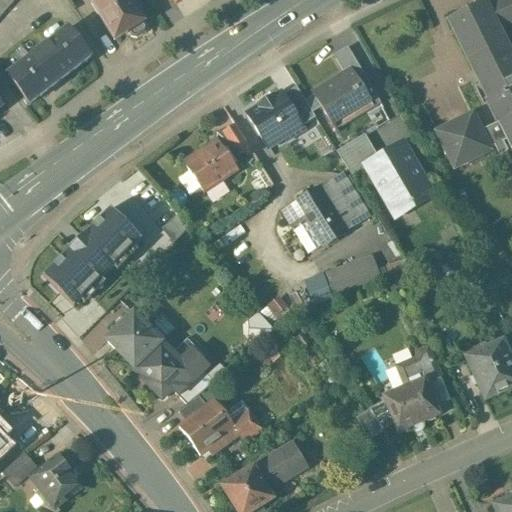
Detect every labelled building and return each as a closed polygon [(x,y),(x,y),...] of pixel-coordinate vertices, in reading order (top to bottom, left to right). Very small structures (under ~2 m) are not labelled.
[(0,0),(0,14),(12,0),(0,0)] [(98,0),(91,4),(114,41),(127,32),(131,38),(136,39),(146,33),(147,28),(143,23),(143,22),(129,0),(98,0)] [(484,4),(449,21),(488,100),(486,101),(497,123),(498,124),(499,123),(511,116),(511,61),(497,29),(511,21),(511,0),(497,0),(486,6),(484,4)] [(68,29),(40,51),(62,79),(90,57),(68,29)] [(40,51),(7,76),(30,104),(62,79),(40,51)] [(350,71),(312,94),(330,125),(375,98),(375,99),(376,98),(367,84),(368,84),(364,77),(357,82),(350,71)] [(295,87),(282,96),(301,126),(314,118),(295,87)] [(282,96),(281,94),(272,99),(271,97),(258,106),(259,107),(245,116),(266,149),(282,139),(284,141),(303,129),(301,126),(282,96)] [(489,151),(488,150),(479,132),(471,116),(436,133),(454,168),(489,151)] [(511,116),(499,123),(508,140),(511,148),(511,116)] [(498,124),(497,123),(479,132),(488,150),(508,140),(499,123),(498,124)] [(215,133),(213,149),(219,145),(225,153),(226,152),(234,154),(236,157),(249,149),(234,126),(223,134),(215,133)] [(351,177),(367,168),(367,167),(378,161),(363,136),(336,153),(351,177)] [(198,154),(183,164),(203,194),(237,172),(225,153),(219,145),(213,149),(200,157),(198,154)] [(378,161),(367,167),(367,168),(395,216),(414,206),(413,204),(428,196),(426,192),(427,191),(401,147),(378,161)] [(345,232),(319,189),(295,204),(307,224),(322,247),(345,232)] [(307,224),(295,204),(283,211),(282,210),(281,211),(294,232),(307,224)] [(111,210),(43,278),(74,308),(141,241),(111,210)] [(307,224),(294,232),(307,252),(311,253),(322,247),(307,224)] [(370,258),(322,276),(331,299),(379,280),(375,271),(370,258)] [(375,271),(379,280),(404,271),(399,260),(398,261),(399,262),(375,271)] [(106,341),(133,369),(134,370),(161,343),(133,315),(106,341)] [(186,339),(171,354),(179,363),(191,351),(201,362),(205,358),(186,339)] [(161,344),(161,343),(134,370),(133,369),(131,371),(156,396),(167,396),(172,392),(178,398),(203,373),(208,368),(201,362),(191,351),(179,363),(171,354),(161,344)] [(484,345),(464,354),(466,359),(466,363),(473,377),(471,378),(476,388),(478,387),(484,402),(511,389),(511,365),(502,343),(486,351),(484,345)] [(399,370),(407,389),(424,381),(424,383),(438,377),(427,351),(419,355),(415,363),(399,370)] [(203,373),(178,398),(186,406),(213,383),(203,373)] [(385,404),(394,425),(397,435),(409,430),(409,431),(410,432),(411,434),(412,434),(414,435),(416,436),(417,435),(419,435),(421,434),(422,433),(423,431),(424,430),(424,427),(424,425),(423,424),(439,418),(435,408),(449,402),(438,377),(424,383),(424,381),(407,389),(382,399),(385,404)] [(177,413),(185,424),(206,409),(198,398),(177,413)] [(224,416),(215,402),(206,409),(185,424),(178,429),(199,458),(206,453),(210,458),(239,437),(244,444),(261,431),(248,412),(231,425),(224,416)] [(241,403),(224,416),(231,425),(248,412),(241,403)] [(385,404),(370,410),(383,431),(394,425),(385,404)] [(370,410),(355,419),(369,440),(383,432),(383,431),(370,410)] [(253,471),(252,469),(222,489),(236,511),(254,511),(273,501),(264,487),(288,472),(277,455),(253,471)] [(60,462),(56,457),(28,478),(39,492),(35,495),(43,505),(47,502),(52,509),(54,507),(79,487),(69,474),(69,472),(66,469),(66,466),(63,462),(60,462)] [(494,507),(492,508),(493,511),(511,511),(511,499),(507,502),(506,500),(493,506),(494,507)] [(47,502),(43,505),(36,511),(55,511),(57,511),(54,507),(52,509),(47,502)]
